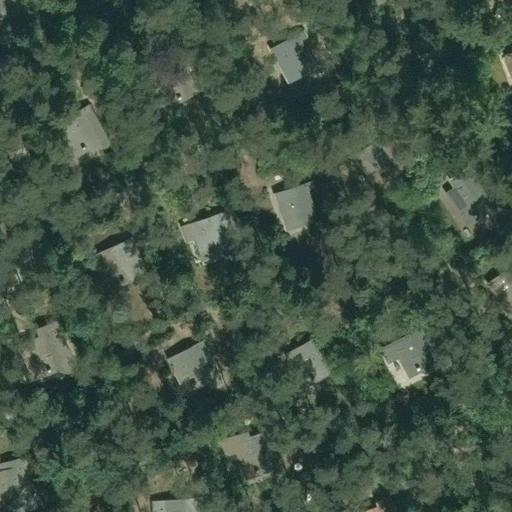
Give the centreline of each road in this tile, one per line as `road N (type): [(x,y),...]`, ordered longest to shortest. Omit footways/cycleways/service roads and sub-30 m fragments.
road 1 (track): [(33,219),(89,183),(427,69),(511,1)]
road 2 (track): [(0,411),(71,425),(129,328),(167,305),(215,306),(282,276),(440,256)]
road 3 (unknown): [(511,369),(418,418),(355,404),(308,438),(323,500)]
road 4 (track): [(0,84),(174,0)]
road 5 (track): [(0,275),(33,219),(0,110)]
